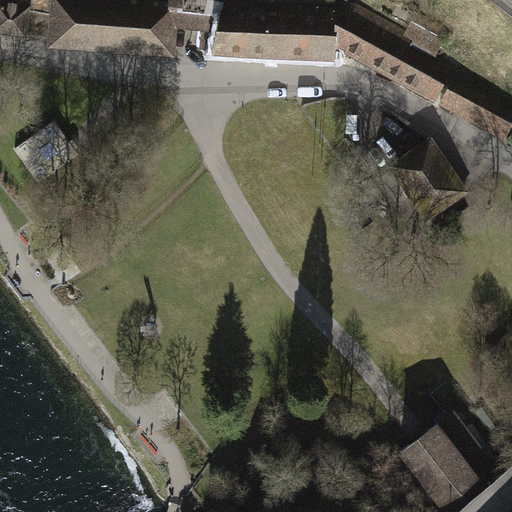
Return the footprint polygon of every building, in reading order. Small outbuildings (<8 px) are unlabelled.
[(171,5),(89,0),(57,0),(55,41),(168,48),(171,5)] [(31,6),(0,2),(0,31),(28,34),(31,6)] [(339,43),(505,137),(511,124),(511,99),(341,2),(340,9),(339,43)] [(340,9),(228,4),(216,52),(338,57),(339,43),(340,9)] [(447,32),(418,15),(407,34),(436,51),(447,32)] [(433,140),(393,167),(425,215),(466,188),(433,140)] [(504,472),(456,409),(420,436),(400,450),(420,477),(446,511),(449,511),(474,494),(504,472)]
